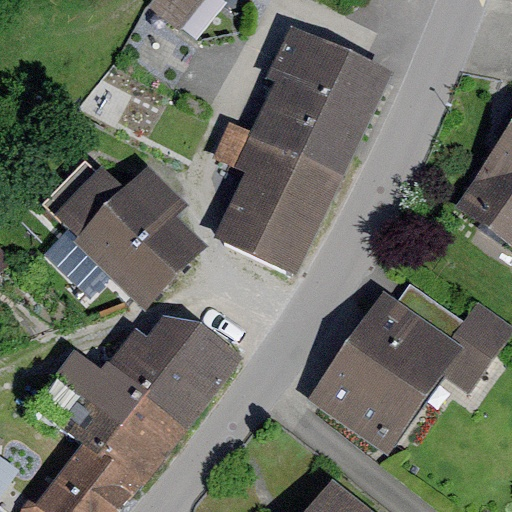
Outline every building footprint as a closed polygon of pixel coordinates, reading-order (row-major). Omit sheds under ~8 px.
[(205,0),(154,0),(147,9),(179,34),(205,0)] [(390,79),(299,40),(257,137),(234,127),(218,165),(247,178),(218,245),(302,281),(390,79)] [(511,137),(459,216),(511,250),(511,137)] [(138,198),(96,172),(49,218),(157,330),(225,265),(197,237),(206,224),(168,184),(138,198)] [(471,333),(415,295),(331,413),(407,472),(452,400),(479,417),(511,365),(511,330),(484,313),(471,333)] [(136,336),(105,376),(187,438),(242,366),(202,335),(168,327),(152,348),(136,336)] [(79,357),(59,384),(167,465),(187,438),(105,376),(79,357)] [(167,465),(59,384),(38,411),(87,448),(146,492),(167,465)] [(131,511),(146,492),(87,448),(37,511),(131,511)] [(364,511),(348,498),(334,511),(364,511)]
